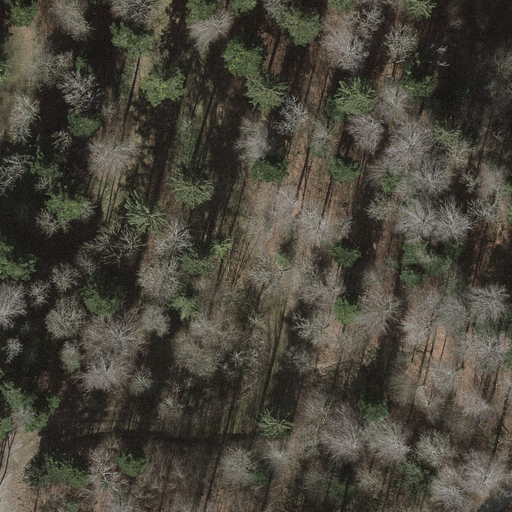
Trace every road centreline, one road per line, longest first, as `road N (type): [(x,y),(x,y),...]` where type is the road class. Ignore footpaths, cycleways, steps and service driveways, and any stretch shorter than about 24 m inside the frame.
road 1 (track): [(0,497),(18,446),(81,420),(212,429),(263,402),(276,334),(217,123),(172,0)]
road 2 (track): [(172,2),(153,39),(147,122),(130,187),(106,226),(76,243),(37,237),(0,209)]
